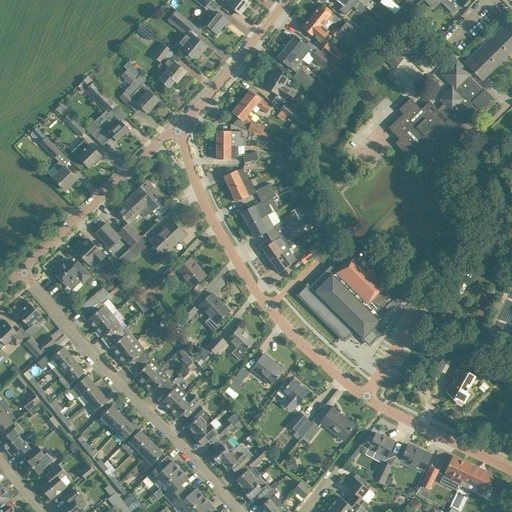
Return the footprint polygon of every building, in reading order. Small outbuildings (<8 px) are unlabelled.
[(231,0),(228,5),(232,8),(240,14),(250,2),(246,0),(231,0)] [(335,0),(344,7),(340,11),(346,16),(358,1),(356,0),(335,0)] [(391,0),(380,0),(379,2),(395,14),(401,7),(391,0)] [(424,0),(427,3),(430,0),(452,0),(453,1),(447,7),(454,14),(459,8),(460,8),(464,5),(465,6),(466,5),(469,2),(470,1),(469,0),(468,0),(424,0)] [(403,8),(402,8),(407,13),(408,12),(413,6),(408,2),(403,8)] [(320,5),(311,16),(322,25),(327,18),(331,14),(333,12),(326,7),(325,9),(320,5)] [(205,24),(209,27),(217,33),(227,20),(209,6),(199,18),(205,24)] [(176,10),(170,17),(189,32),(189,31),(195,25),(192,22),(176,10)] [(311,16),(302,27),(306,31),(321,43),(329,31),(322,25),(311,16)] [(372,43),(371,43),(362,35),(346,22),(339,31),(335,27),(330,33),(335,37),(336,36),(361,57),(372,43)] [(483,44),(464,63),(482,81),(489,74),(489,73),(507,56),(508,55),(511,51),(511,33),(503,25),(496,32),(489,39),(485,35),(480,40),(483,44)] [(372,28),(366,37),(373,42),(380,34),(372,28)] [(183,33),(172,47),(178,52),(182,48),(186,52),(189,50),(197,57),(207,46),(189,32),(186,36),(183,33)] [(296,35),(286,46),(301,58),(307,63),(312,57),(323,66),(329,58),(317,49),(313,54),(308,50),(310,47),(303,41),(296,35)] [(171,50),(161,42),(151,54),(161,62),(171,50)] [(322,51),(336,62),(346,70),(352,64),(342,56),(343,54),(329,42),(322,51)] [(286,46),(277,57),(292,69),(301,58),(286,46)] [(385,60),(396,68),(404,57),(393,49),(385,60)] [(166,72),(160,80),(161,81),(169,87),(174,80),(177,82),(186,71),(178,65),(177,63),(176,64),(169,58),(164,64),(169,69),(166,72)] [(483,89),(470,75),(454,59),(440,73),(454,86),(440,100),(444,104),(438,110),(429,100),(421,108),(410,98),(399,109),(403,113),(388,127),(399,138),(395,143),(406,154),(414,146),(432,165),(442,154),(438,150),(461,128),(459,126),(466,120),(468,122),(479,111),(482,113),(495,100),(484,89),(483,89)] [(296,73),(293,77),(307,89),(315,80),(300,68),(296,73)] [(127,70),(122,75),(130,84),(136,79),(131,73),(127,70)] [(275,71),(265,86),(274,91),(288,100),(289,101),(294,92),(283,85),(287,79),(283,76),(275,71)] [(125,91),(119,97),(128,106),(135,100),(141,106),(147,112),(159,100),(152,93),(142,84),(146,80),(140,74),(136,79),(130,84),(125,90),(125,91)] [(96,82),(87,90),(106,111),(107,112),(110,109),(116,103),(96,82)] [(241,101),(252,110),(256,105),(266,114),(271,107),(250,90),(241,101)] [(318,98),(313,106),(319,111),(325,104),(318,98)] [(251,110),(252,110),(241,101),(232,112),(247,124),(255,113),(251,110)] [(287,101),(280,109),(297,122),(304,128),(305,128),(311,121),(287,101)] [(95,121),(88,128),(94,134),(101,127),(107,134),(109,132),(117,140),(129,129),(122,122),(114,114),(110,109),(107,112),(106,111),(95,121)] [(69,114),(64,119),(80,136),(85,130),(69,114)] [(252,122),(249,130),(261,135),(265,128),(252,122)] [(297,122),(291,129),(299,135),(304,128),(297,122)] [(37,137),(42,141),(40,143),(54,157),(60,151),(37,127),(32,131),(32,132),(31,133),(31,135),(33,137),(35,138),(37,137)] [(217,131),(217,145),(246,145),(246,138),(242,138),(242,131),(235,131),(236,131),(217,131)] [(85,139),(72,152),(77,158),(79,156),(89,167),(101,156),(85,139)] [(279,142),(276,149),(285,151),(292,152),(295,152),(297,153),(298,148),(291,146),(279,142)] [(246,145),(217,145),(217,159),(235,159),(235,154),(238,154),(238,145),(246,145)] [(256,151),(243,154),(244,162),(258,159),(256,151)] [(285,151),(284,158),(291,159),(292,152),(285,151)] [(284,170),(296,169),(295,159),(283,160),(284,170)] [(53,177),(58,183),(65,190),(77,178),(60,161),(54,166),(59,171),(53,177)] [(233,171),(224,176),(230,189),(242,183),(249,180),(248,179),(249,177),(247,174),(245,173),(243,168),(238,169),(233,171)] [(141,187),(135,192),(135,193),(152,210),(161,220),(164,217),(171,209),(167,205),(162,209),(158,204),(164,199),(147,181),(145,182),(143,180),(139,184),(141,187)] [(300,181),(292,184),(299,197),(306,194),(300,181)] [(242,183),(230,189),(236,202),(245,197),(248,196),(242,183)] [(270,183),(256,190),(257,192),(259,197),(273,189),(270,183)] [(250,207),(242,212),(248,225),(267,214),(273,211),(278,208),(272,198),(276,195),(273,189),(259,197),(262,201),(258,203),(250,207)] [(145,217),(152,210),(135,193),(117,210),(128,222),(140,212),(145,217)] [(306,215),(315,209),(312,205),(303,211),(306,215)] [(297,219),(283,228),(287,234),(301,225),(302,226),(310,220),(309,219),(318,213),(315,209),(306,215),(298,220),(297,219)] [(267,214),(248,225),(255,237),(264,233),(266,232),(272,228),(274,227),(274,226),(273,224),(278,221),(273,211),(267,214)] [(280,223),(283,228),(297,219),(294,214),(280,223)] [(172,220),(165,227),(150,241),(162,254),(177,241),(184,234),(184,233),(183,234),(176,227),(177,226),(172,220)] [(107,222),(96,232),(110,247),(121,237),(107,222)] [(124,237),(132,246),(142,237),(128,223),(124,227),(119,232),(124,237)] [(263,248),(271,260),(289,248),(281,236),(263,248)] [(148,244),(142,237),(132,246),(129,249),(136,256),(148,244)] [(105,256),(96,246),(89,239),(76,251),(88,263),(93,267),(105,256)] [(319,242),(300,255),(305,262),(305,263),(316,256),(324,250),(323,249),(319,242)] [(289,248),(271,260),(279,272),(297,260),(289,248)] [(301,291),(298,294),(344,340),(354,329),(357,332),(358,332),(370,344),(377,336),(379,338),(402,300),(397,295),(401,291),(365,256),(361,261),(354,254),(337,272),(331,265),(309,288),(306,286),(301,291)] [(116,274),(122,269),(112,255),(105,261),(116,274)] [(192,287),(199,282),(206,275),(191,257),(177,269),(192,287)] [(70,288),(74,288),(81,282),(82,283),(91,274),(80,263),(75,267),(68,259),(54,272),(66,285),(70,288)] [(175,273),(169,267),(156,282),(162,287),(175,273)] [(130,277),(125,280),(132,289),(136,294),(140,291),(130,277)] [(507,292),(502,290),(498,300),(501,302),(507,292)] [(217,323),(222,318),(229,311),(229,310),(229,311),(220,301),(212,293),(199,305),(217,323)] [(87,319),(95,328),(113,313),(105,304),(104,305),(103,304),(109,299),(106,295),(91,308),(95,313),(87,319)] [(433,325),(440,329),(450,309),(464,316),(468,308),(447,298),(433,325)] [(83,299),(76,305),(83,313),(90,306),(83,299)] [(147,299),(140,305),(144,310),(146,309),(152,304),(147,299)] [(17,314),(24,321),(30,327),(36,322),(38,324),(45,319),(29,303),(17,314)] [(182,315),(179,318),(184,323),(187,320),(188,321),(198,310),(190,304),(190,303),(180,314),(181,314),(182,315)] [(96,330),(94,331),(98,336),(100,335),(100,336),(102,338),(110,331),(114,336),(123,329),(124,327),(120,323),(113,313),(95,328),(96,330)] [(0,348),(1,349),(5,345),(11,340),(16,346),(23,339),(6,320),(1,325),(2,326),(0,328),(0,348)] [(245,350),(247,348),(254,340),(253,341),(245,333),(245,332),(239,327),(228,339),(237,347),(232,352),(240,360),(247,352),(245,350)] [(118,341),(110,347),(118,356),(131,345),(123,336),(127,333),(123,329),(114,336),(118,341)] [(205,348),(195,359),(201,364),(205,360),(206,361),(211,356),(214,352),(215,353),(226,342),(218,334),(207,346),(205,348)] [(51,336),(39,345),(44,351),(56,342),(51,336)] [(44,351),(39,345),(31,337),(24,343),(37,357),(44,351)] [(131,345),(118,356),(125,366),(133,359),(137,364),(146,357),(148,355),(147,354),(143,348),(144,348),(137,340),(131,345)] [(183,355),(188,350),(183,345),(178,350),(183,355)] [(452,354),(468,363),(474,351),(464,345),(462,349),(457,346),(452,354)] [(53,359),(58,365),(71,355),(64,346),(54,354),(51,351),(37,362),(42,368),(53,359)] [(188,352),(181,359),(188,366),(195,359),(190,354),(188,352)] [(258,362),(252,369),(265,379),(271,384),(282,371),(273,363),(274,362),(264,354),(258,362)] [(71,355),(58,365),(59,366),(65,374),(78,363),(71,355)] [(443,356),(438,366),(433,375),(438,378),(445,366),(449,368),(446,373),(455,378),(452,384),(450,383),(446,391),(456,401),(455,400),(458,398),(465,402),(470,394),(467,392),(476,374),(443,356)] [(142,369),(135,376),(144,385),(156,372),(147,364),(150,361),(146,357),(137,364),(142,369)] [(78,363),(65,374),(72,382),(85,372),(78,363)] [(195,363),(189,369),(194,374),(200,368),(195,363)] [(10,369),(16,375),(21,370),(15,365),(10,369)] [(156,372),(144,385),(152,393),(159,386),(163,390),(171,382),(167,378),(168,376),(160,369),(161,368),(160,367),(156,372)] [(242,367),(228,386),(236,392),(241,386),(239,385),(249,372),(242,367)] [(24,373),(32,384),(36,381),(33,378),(27,371),(24,373)] [(19,374),(13,379),(16,383),(22,378),(19,374)] [(76,386),(70,391),(76,398),(82,394),(95,383),(88,375),(80,381),(75,385),(76,386)] [(285,383),(279,389),(286,395),(280,402),(291,411),(307,392),(293,380),(288,385),(285,383)] [(32,384),(41,394),(44,391),(36,381),(32,384)] [(161,402),(169,410),(185,394),(176,385),(176,386),(171,382),(163,390),(168,395),(161,402)] [(95,383),(82,394),(89,402),(101,392),(95,383)] [(0,391),(0,431),(13,422),(0,403),(0,402),(5,399),(0,391)] [(41,394),(49,404),(52,401),(44,391),(41,394)] [(28,410),(40,401),(34,392),(22,401),(28,410)] [(101,392),(89,402),(96,411),(108,400),(101,392)] [(185,394),(169,410),(178,419),(185,411),(189,416),(203,402),(196,396),(193,400),(186,393),(185,394)] [(52,401),(49,404),(53,409),(57,414),(60,411),(63,409),(55,399),(52,401)] [(194,436),(213,419),(205,411),(206,410),(200,405),(203,402),(189,416),(194,421),(188,426),(196,434),(194,436)] [(101,416),(109,424),(120,413),(112,405),(101,416)] [(326,416),(321,422),(328,427),(329,426),(343,437),(342,438),(343,439),(348,433),(354,425),(332,408),(326,416)] [(302,436),(303,436),(313,423),(300,412),(289,425),(296,431),(293,435),(299,440),(302,436)] [(120,413),(109,424),(116,432),(128,420),(120,413)] [(211,422),(194,436),(198,440),(197,441),(197,442),(199,445),(201,445),(201,444),(202,445),(207,441),(211,445),(227,431),(229,429),(234,424),(240,419),(235,413),(229,419),(222,426),(215,418),(213,419),(211,422)] [(60,417),(66,425),(69,422),(63,415),(60,417)] [(116,432),(124,440),(136,428),(135,427),(137,425),(133,421),(131,423),(128,420),(116,432)] [(75,429),(69,422),(66,425),(72,432),(75,429)] [(313,423),(304,434),(310,439),(320,428),(313,423)] [(18,457),(30,448),(18,434),(22,430),(17,424),(13,428),(14,429),(0,440),(11,454),(14,452),(18,457)] [(128,441),(136,449),(148,437),(140,429),(128,441)] [(210,456),(210,457),(212,459),(214,459),(218,463),(235,447),(228,439),(231,436),(227,431),(211,445),(215,450),(210,454),(211,455),(210,456)] [(368,449),(369,447),(387,457),(395,441),(388,437),(388,439),(376,432),(373,438),(367,435),(360,444),(368,449)] [(148,437),(136,449),(144,456),(156,445),(148,437)] [(402,457),(401,459),(424,470),(428,463),(432,454),(420,448),(419,450),(408,444),(403,453),(402,457)] [(164,453),(156,445),(144,456),(152,464),(164,453)] [(220,462),(228,471),(231,467),(235,471),(247,461),(249,459),(241,450),(242,449),(238,445),(235,448),(235,447),(218,463),(220,462)] [(42,470),(54,460),(47,452),(44,454),(37,446),(25,456),(28,461),(21,467),(31,478),(38,473),(42,470)] [(249,459),(247,461),(251,466),(252,467),(254,466),(268,453),(264,447),(261,449),(254,456),(253,455),(249,459)] [(453,455),(443,476),(454,482),(451,487),(457,490),(460,484),(461,483),(462,479),(470,464),(453,455)] [(298,467),(295,458),(285,461),(288,470),(298,467)] [(384,482),(387,475),(392,465),(383,460),(374,479),(383,484),(384,482)] [(159,465),(148,475),(154,483),(159,488),(164,484),(181,469),(177,463),(175,464),(172,461),(163,469),(159,465)] [(48,495),(51,499),(67,486),(61,479),(67,474),(59,464),(45,475),(44,475),(49,481),(41,488),(43,490),(43,491),(44,492),(45,493),(46,494),(47,495),(48,495)] [(85,479),(95,472),(89,464),(79,472),(85,479)] [(461,483),(460,484),(464,486),(467,482),(487,491),(490,485),(491,485),(490,484),(494,475),(470,464),(462,479),(461,483)] [(438,470),(430,466),(421,485),(428,489),(438,470)] [(241,475),(236,480),(244,489),(260,475),(261,474),(255,468),(253,470),(250,467),(241,475)] [(164,494),(171,502),(183,491),(179,487),(188,479),(185,475),(186,474),(181,469),(164,484),(169,490),(164,494)] [(244,489),(242,490),(250,499),(255,495),(259,499),(273,487),(272,486),(271,487),(260,475),(244,489)] [(387,475),(384,482),(389,485),(392,478),(387,475)] [(112,480),(117,487),(121,484),(115,477),(112,480)] [(368,503),(375,494),(353,477),(346,486),(354,492),(350,497),(361,506),(365,508),(369,504),(368,503)] [(304,498),(311,489),(301,481),(293,489),(304,498)] [(0,507),(12,498),(0,483),(0,507)] [(79,511),(87,506),(87,501),(76,487),(62,499),(66,504),(59,510),(59,511),(79,511)] [(258,508),(261,511),(271,511),(278,506),(270,498),(277,492),(273,487),(259,499),(263,504),(258,508)] [(177,511),(186,511),(188,511),(205,496),(200,490),(199,491),(196,488),(187,496),(183,491),(171,502),(175,506),(174,508),(177,511)] [(108,499),(113,505),(121,499),(116,492),(108,499)] [(338,495),(331,504),(341,511),(356,511),(361,506),(350,497),(346,502),(338,495)] [(210,501),(205,496),(188,511),(204,511),(212,506),(209,502),(210,501)] [(282,503),(271,511),(290,511),(282,502),(282,503)]
